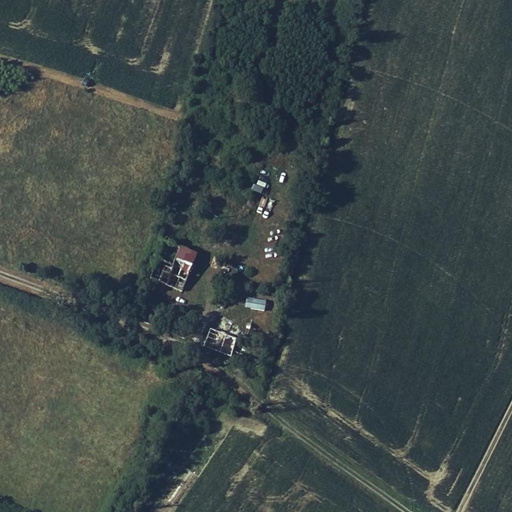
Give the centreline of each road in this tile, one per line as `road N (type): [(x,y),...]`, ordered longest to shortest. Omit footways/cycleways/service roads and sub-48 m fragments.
road 1 (unclassified): [(0,270),(191,345),(271,407)]
road 2 (track): [(411,511),(271,407)]
